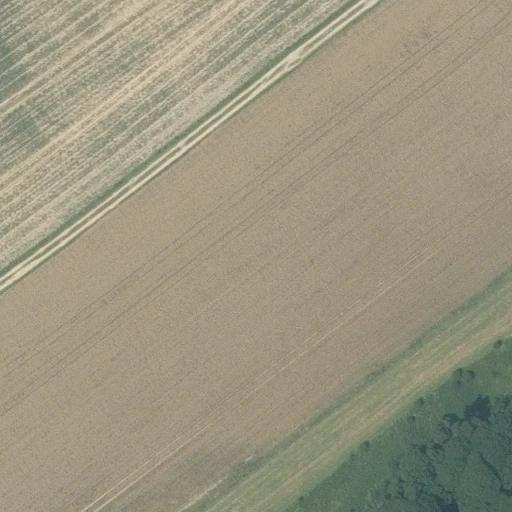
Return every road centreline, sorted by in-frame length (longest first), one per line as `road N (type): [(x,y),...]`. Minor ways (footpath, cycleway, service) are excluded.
road 1 (track): [(0,282),(366,0)]
road 2 (track): [(511,274),(216,511)]
